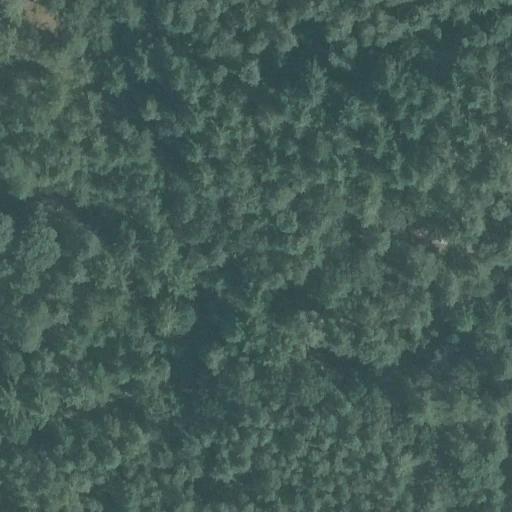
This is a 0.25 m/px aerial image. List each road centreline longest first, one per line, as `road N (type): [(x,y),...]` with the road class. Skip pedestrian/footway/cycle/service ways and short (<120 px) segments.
road 1 (track): [(0,426),(338,355),(511,357)]
road 2 (track): [(205,383),(149,0)]
